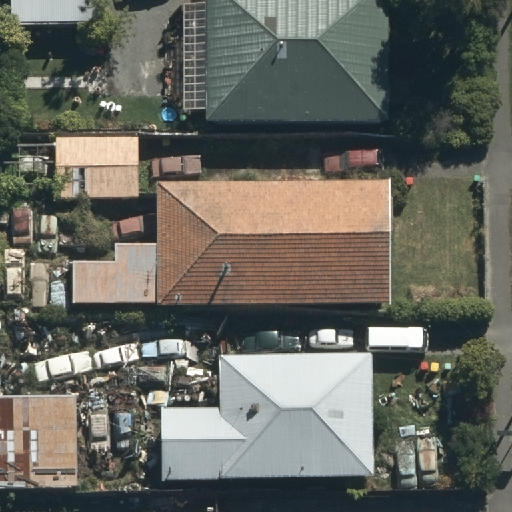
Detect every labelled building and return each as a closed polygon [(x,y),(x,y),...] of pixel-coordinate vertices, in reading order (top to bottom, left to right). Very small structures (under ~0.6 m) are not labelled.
[(97,0),(11,0),(12,43),(98,42),(97,0)] [(386,4),(210,4),(210,140),(386,140),(386,4)] [(142,150),(57,148),(56,210),(141,212),(142,150)] [(159,201),(160,262),(116,262),(117,278),(75,279),(76,321),(161,320),(161,326),(396,322),(394,197),(159,201)] [(221,426),(164,425),(163,498),(375,501),(376,376),(222,374),(221,426)] [(81,420),(0,420),(0,504),(81,505),(81,420)]
